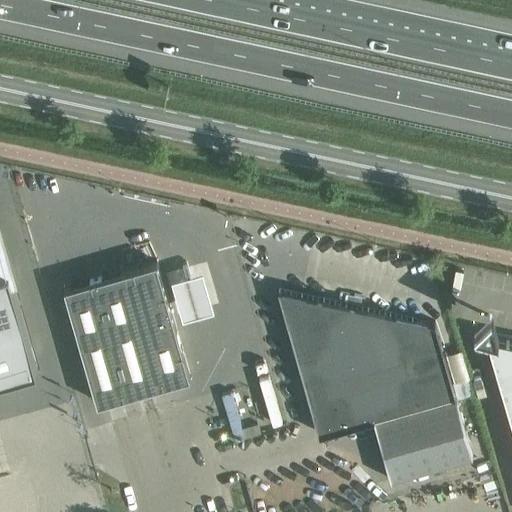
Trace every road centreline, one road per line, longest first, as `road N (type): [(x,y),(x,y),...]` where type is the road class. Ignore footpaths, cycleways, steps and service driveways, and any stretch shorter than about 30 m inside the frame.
road 1 (motorway): [(0,6),(511,117)]
road 2 (secondary): [(0,95),(511,201)]
road 3 (motorway): [(511,67),(199,0)]
